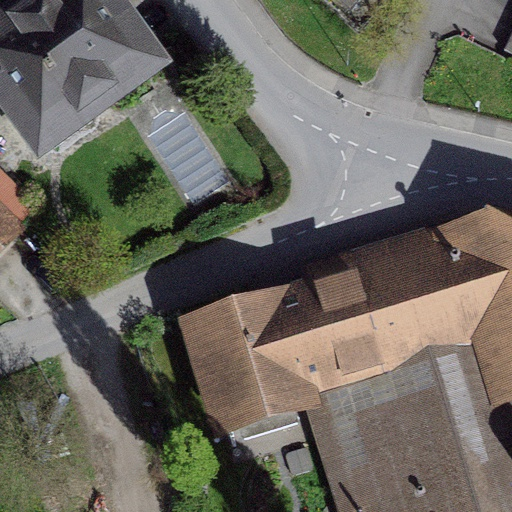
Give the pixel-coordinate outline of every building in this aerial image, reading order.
[(98,0),(52,0),(0,37),(0,82),(42,140),(133,75),(108,39),(121,30),(98,0)] [(0,177),(0,211),(15,226),(27,213),(12,199),(17,194),(0,177)] [(0,252),(21,232),(15,226),(0,211),(0,252)] [(497,339),(511,387),(511,386),(511,224),(487,218),(177,319),(214,429),(417,365),(497,339)] [(378,511),(511,511),(511,448),(491,393),(511,387),(497,339),(417,365),(425,392),(452,485),(395,506),(378,511)] [(425,392),(368,410),(395,506),(452,485),(425,392)]
